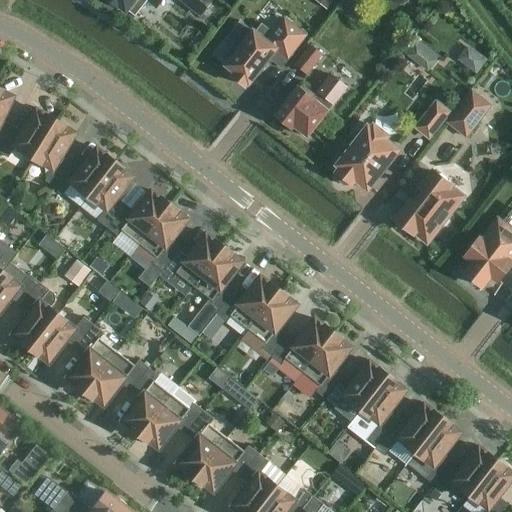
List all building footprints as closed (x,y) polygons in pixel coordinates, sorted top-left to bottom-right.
[(126,12),(127,11),(135,17),(147,1),(155,8),(161,0),(107,0),(108,3),(114,7),(117,7),(118,8),(119,7),(126,12)] [(179,0),(199,15),(211,0),(179,0)] [(233,43),(221,58),(227,63),(225,67),(235,75),(233,77),(246,87),(248,85),(249,86),(276,51),(288,59),(306,36),(291,25),(284,19),(282,21),(273,33),(261,24),(255,32),(253,30),(240,48),(233,43)] [(439,33),(426,51),(446,66),(459,48),(439,33)] [(487,38),(476,50),(491,63),(502,52),(487,38)] [(310,47),(295,66),(306,74),(321,55),(310,47)] [(307,138),(328,111),(347,88),(331,75),(315,95),(302,85),(299,88),(298,87),(274,117),(292,130),(294,128),(307,138)] [(0,149),(12,127),(2,122),(14,97),(3,92),(3,91),(0,89),(0,149)] [(447,123),(466,138),(491,106),(472,92),(447,123)] [(436,103),(416,128),(429,138),(449,113),(436,103)] [(32,160),(33,160),(57,121),(57,120),(56,121),(48,116),(47,116),(37,110),(22,133),(12,127),(0,149),(0,154),(8,159),(15,147),(24,153),(24,154),(33,159),(32,160)] [(58,121),(57,121),(33,160),(34,159),(42,165),(43,164),(52,170),(45,182),(54,188),(71,163),(61,157),(76,134),(65,128),(66,127),(57,122),(58,121)] [(388,137),(373,126),(371,129),(368,127),(337,166),(340,169),(336,174),(338,175),(337,177),(337,181),(344,186),(348,186),(350,184),(351,185),(355,181),(368,190),(398,151),(385,141),(388,137)] [(80,170),(71,163),(54,188),(63,195),(72,184),(80,191),(88,197),(87,198),(88,198),(116,162),(115,162),(107,156),(107,157),(97,149),(80,170)] [(97,221),(108,229),(126,206),(117,199),(133,177),(124,170),(124,169),(116,163),(117,162),(116,162),(88,198),(88,199),(89,198),(97,204),(106,210),(97,221)] [(414,233),(427,243),(463,197),(450,188),(451,187),(447,184),(447,180),(440,175),(437,175),(436,176),(432,173),(396,220),(399,223),(399,227),(406,232),(410,232),(410,231),(414,234),(414,233)] [(122,232),(139,245),(171,205),(170,204),(169,205),(152,192),(135,213),(126,206),(108,229),(118,237),(122,232)] [(152,264),(162,272),(180,249),(171,242),(188,220),(170,206),(171,205),(139,245),(156,259),(152,264)] [(504,225),(498,220),(482,241),(481,239),(466,257),(473,262),(464,273),(467,275),(466,277),(478,287),(480,285),(483,287),(491,276),(497,281),(511,263),(510,262),(511,259),(511,228),(505,223),(504,225)] [(176,274),(194,288),(225,247),(224,248),(206,234),(189,256),(180,249),(162,272),(172,280),(176,274)] [(226,248),(225,247),(194,288),(209,300),(187,328),(199,337),(217,315),(235,291),(226,284),(242,263),(225,249),(226,248)] [(97,251),(83,267),(97,279),(111,262),(97,251)] [(21,306),(39,283),(29,275),(20,286),(11,279),(12,278),(4,272),(4,271),(0,276),(0,313),(11,299),(21,306)] [(231,317),(248,330),(280,290),(279,290),(278,291),(261,277),(244,298),(235,291),(217,315),(227,322),(231,317)] [(30,350),(59,314),(58,314),(50,308),(55,301),(55,295),(39,283),(21,306),(30,314),(13,335),(23,343),(22,343),(30,350)] [(280,290),(248,330),(265,344),(261,349),(271,357),(289,334),(280,327),(297,305),(279,292),(280,290)] [(76,349),(94,326),(83,318),(75,329),(66,322),(67,321),(59,315),(59,314),(30,350),(31,351),(31,350),(39,357),(40,356),(50,363),(66,342),(76,349)] [(285,360),(302,373),(334,333),(334,332),(333,333),(315,320),(298,341),(289,334),(271,357),(281,365),(285,360)] [(85,393),(117,353),(100,339),(104,334),(94,326),(76,349),(85,356),(68,378),(78,386),(77,386),(85,392),(85,393)] [(315,392),(325,400),(344,377),(334,369),(351,348),(334,334),(335,333),(334,333),(302,373),(320,387),(315,392)] [(214,346),(206,365),(219,370),(226,351),(214,346)] [(134,366),(117,353),(85,393),(86,394),(86,393),(94,399),(95,399),(104,406),(121,385),(131,392),(149,369),(138,361),(134,366)] [(360,411),(389,375),(388,375),(380,369),(379,370),(370,362),(353,384),(344,377),(325,400),(336,408),(344,397),(353,404),(352,404),(360,410),(360,411)] [(140,436),(172,396),(155,382),(159,377),(149,369),(131,392),(140,400),(123,421),(133,428),(132,429),(140,435),(140,436)] [(360,411),(348,428),(356,434),(375,449),(398,419),(389,412),(406,391),(396,383),(397,382),(389,376),(389,375),(360,411)] [(172,396),(140,436),(141,437),(141,436),(149,442),(159,449),(176,428),(185,435),(203,412),(194,404),(196,402),(178,388),(172,395),(172,396)] [(407,426),(398,419),(375,449),(385,457),(389,452),(405,465),(404,467),(405,467),(415,454),(443,418),(443,417),(442,418),(434,412),(424,405),(407,426)] [(194,479),(195,479),(227,439),(209,425),(214,420),(203,412),(185,435),(194,442),(178,464),(187,471),(187,472),(195,478),(194,479)] [(424,477),(435,485),(453,462),(444,455),(460,433),(451,426),(451,425),(443,419),(444,418),(443,418),(415,454),(416,454),(424,460),(424,459),(433,466),(424,477)] [(244,452),(227,439),(195,479),(195,480),(196,479),(204,485),(204,484),(214,492),(231,471),(240,478),(258,454),(248,446),(244,452)] [(453,462),(435,485),(445,493),(453,482),(462,489),(461,490),(469,496),(469,497),(498,460),(497,460),(497,461),(489,454),(488,455),(479,448),(462,469),(453,462)] [(302,469),(318,483),(332,467),(315,453),(302,469)] [(257,511),(278,486),(277,485),(277,486),(269,480),(268,480),(260,474),(268,463),(258,454),(240,478),(249,485),(232,507),(239,511),(257,511)] [(42,481),(54,467),(42,457),(30,472),(42,481)] [(498,461),(498,460),(469,497),(470,497),(478,503),(479,502),(487,509),(484,511),(501,511),(509,505),(509,504),(508,505),(498,497),(511,479),(511,473),(505,468),(506,468),(498,461)] [(349,473),(338,465),(330,476),(340,484),(349,473)] [(46,478),(32,495),(51,510),(53,511),(127,511),(124,509),(125,509),(124,505),(118,500),(114,501),(103,493),(90,509),(91,510),(90,510),(65,491),(64,492),(46,478)] [(278,486),(257,511),(301,511),(313,497),(303,489),(294,501),(285,494),(286,493),(278,487),(278,486)] [(318,511),(323,505),(313,497),(301,511),(318,511)]
